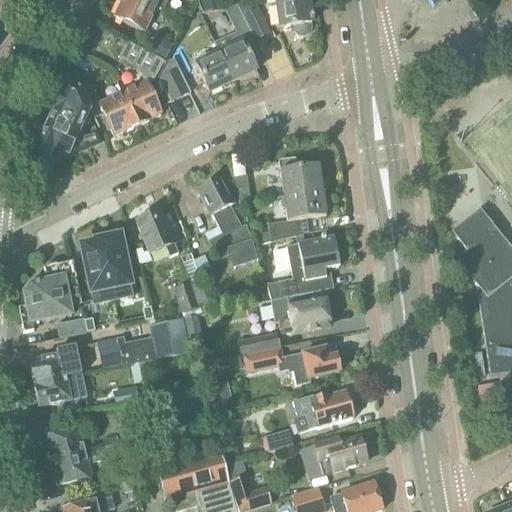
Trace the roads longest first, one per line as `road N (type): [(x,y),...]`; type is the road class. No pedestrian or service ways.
road 1 (secondary): [(430,497),(370,82)]
road 2 (residential): [(0,238),(245,118),(370,82)]
road 3 (residential): [(370,82),(511,26)]
road 4 (tertiary): [(0,122),(55,7)]
